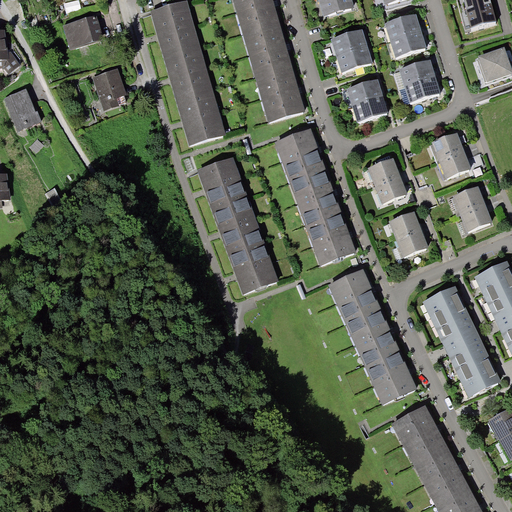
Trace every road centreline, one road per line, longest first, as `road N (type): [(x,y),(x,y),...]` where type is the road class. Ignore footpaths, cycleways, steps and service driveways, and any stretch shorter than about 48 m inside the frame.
road 1 (track): [(365,511),(235,364),(52,103)]
road 2 (residential): [(126,0),(231,309)]
road 3 (residential): [(392,295),(503,511)]
road 4 (residential): [(392,295),(337,149)]
road 5 (residential): [(337,149),(293,0)]
road 6 (residential): [(469,104),(337,149)]
road 7 (residential): [(511,240),(392,295)]
